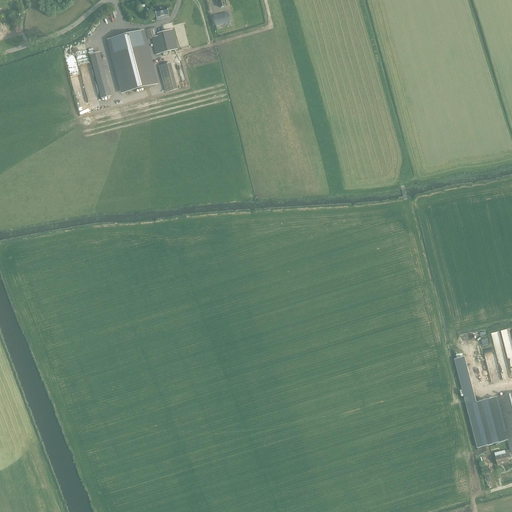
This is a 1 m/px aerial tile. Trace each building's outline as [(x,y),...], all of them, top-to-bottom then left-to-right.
[(164,16),(165,18),(169,17),(168,15),(169,15),(167,7),(154,10),(156,18),(164,16)] [(228,13),(213,17),(215,26),(230,23),(228,13)] [(156,28),(145,31),(147,39),(152,38),(158,37),(157,34),(156,28)] [(158,37),(152,38),(156,55),(178,49),(173,30),(157,34),(158,37)] [(134,33),(111,39),(125,93),(158,84),(144,31),(138,32),(134,33)] [(91,54),(101,99),(111,96),(101,52),(91,54)] [(99,102),(91,60),(79,63),(88,104),(99,102)] [(166,93),(177,90),(170,64),(159,67),(166,93)] [(466,357),(456,360),(467,405),(469,405),(478,402),(466,357)] [(469,405),(467,405),(478,448),(507,441),(510,450),(511,457),(511,458),(511,457),(511,393),(496,398),(489,400),(487,400),(469,405)] [(506,455),(495,457),(497,465),(508,463),(507,458),(511,457),(510,450),(505,451),(506,455)]
